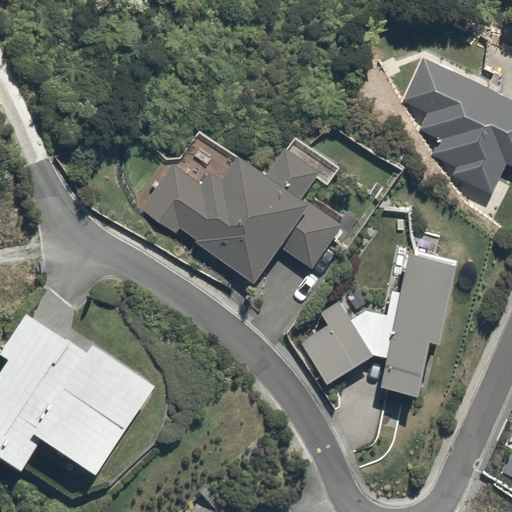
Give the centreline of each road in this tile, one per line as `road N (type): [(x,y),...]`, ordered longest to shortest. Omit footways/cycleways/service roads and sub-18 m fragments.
road 1 (residential): [(361,511),(267,368),(228,332),(66,223),(0,88)]
road 2 (residential): [(511,339),(427,511)]
